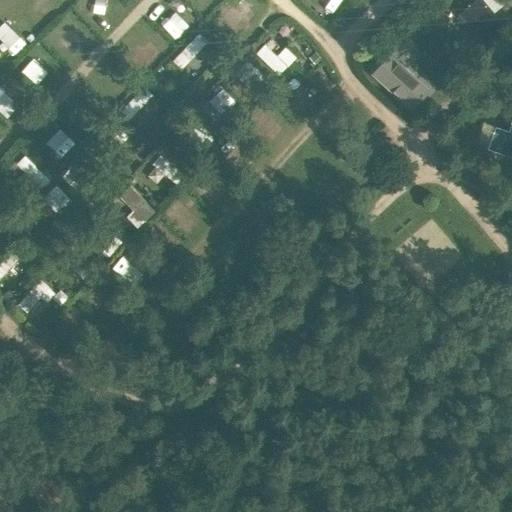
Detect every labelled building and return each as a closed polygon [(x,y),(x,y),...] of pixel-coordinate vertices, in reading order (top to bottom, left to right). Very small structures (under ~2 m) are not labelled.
[(508,31),(482,0),(477,0),(460,14),(487,48),(508,31)] [(200,33),(173,61),(182,69),(208,41),(200,33)] [(263,44),(255,52),(278,74),(286,65),(263,44)] [(316,52),(309,58),(316,65),(322,60),(316,52)] [(429,91),(390,55),(373,74),(413,110),(429,91)] [(144,87),(121,111),(129,120),(153,95),(144,87)] [(511,121),(508,131),(495,127),(495,128),(483,124),(476,145),(488,149),(488,151),(507,157),(511,147),(511,121)] [(160,155),(152,165),(176,185),(184,175),(160,155)] [(26,156),(17,165),(41,188),(50,179),(26,156)] [(131,186),(120,196),(146,221),(156,211),(156,210),(131,186)] [(18,245),(0,263),(0,279),(26,253),(18,245)] [(69,249),(61,258),(85,280),(93,271),(69,249)] [(46,274),(41,279),(46,283),(48,284),(52,279),(46,274)] [(41,279),(19,304),(28,312),(50,287),(48,284),(46,283),(41,279)] [(9,290),(3,296),(10,302),(16,297),(9,290)]
